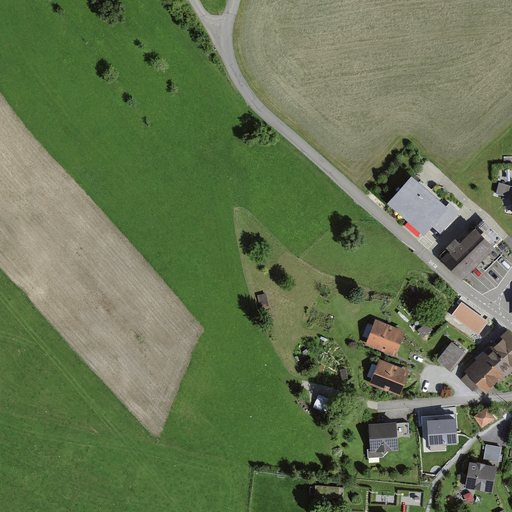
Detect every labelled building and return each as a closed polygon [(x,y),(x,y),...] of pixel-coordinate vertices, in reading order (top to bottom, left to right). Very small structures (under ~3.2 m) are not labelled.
[(448,211),(412,179),(388,206),(424,238),(433,228),(448,211)] [(510,187),(499,183),(495,196),(506,200),(510,187)] [(448,211),(433,228),(441,235),(460,215),(452,207),(448,211)] [(442,261),(463,283),(505,241),(484,220),(459,245),(456,242),(448,250),(451,253),(442,261)] [(376,321),(367,346),(396,357),(406,332),(376,321)] [(427,324),(419,332),(424,338),(433,331),(427,324)] [(511,338),(508,333),(494,346),(511,364),(511,338)] [(506,379),(511,373),(511,364),(494,346),(491,343),(481,353),(484,355),(506,379)] [(451,373),(465,355),(452,345),(438,363),(451,373)] [(487,397),(506,379),(484,355),(465,373),(467,375),(461,381),(472,392),(477,388),(487,397)] [(380,362),(370,386),(400,398),(409,373),(380,362)] [(319,396),(314,408),(331,416),(336,404),(319,396)] [(487,409),(475,418),(482,429),(495,421),(487,409)] [(409,423),(397,424),(398,439),(410,438),(409,423)] [(458,423),(422,426),(424,450),(459,447),(458,423)] [(397,424),(369,426),(371,451),(368,451),(369,459),(383,458),(389,453),(399,453),(398,439),(397,424)] [(502,448),(487,446),(485,461),(499,463),(502,448)] [(469,463),(465,490),(493,494),(497,468),(469,463)] [(339,489),(316,487),(315,498),(339,500),(339,489)]
